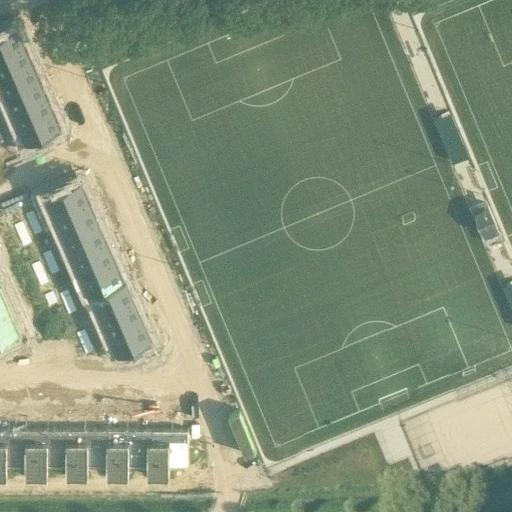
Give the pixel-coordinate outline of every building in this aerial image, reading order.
[(0,31),(0,52),(25,41),(17,24),(0,31)] [(0,52),(0,71),(32,58),(25,41),(0,52)] [(32,58),(0,71),(0,77),(5,89),(39,75),(32,58)] [(12,106),(46,91),(39,75),(5,89),(12,106)] [(53,108),(46,91),(12,106),(19,122),(53,108)] [(61,125),(53,108),(19,122),(27,140),(61,125)] [(503,134),(511,132),(511,128),(511,125),(497,127),(501,151),(511,148),(511,140),(504,142),(503,134)] [(47,192),(56,213),(90,198),(81,177),(47,192)] [(98,218),(90,198),(56,213),(64,233),(98,218)] [(475,210),(477,224),(485,235),(497,230),(495,217),(487,205),(475,210)] [(33,210),(25,214),(29,224),(37,221),(33,210)] [(73,252),(107,238),(98,218),(64,233),(73,252)] [(22,221),(14,225),(18,235),(26,232),(22,221)] [(37,221),(29,224),(34,235),(42,231),(37,221)] [(26,232),(18,235),(23,246),(31,242),(26,232)] [(82,272),(115,258),(107,238),(73,252),(82,272)] [(50,250),(42,253),(47,264),(54,260),(50,250)] [(90,292),(126,277),(126,276),(123,277),(115,258),(82,272),(90,292)] [(54,260),(47,264),(51,274),(59,271),(54,260)] [(39,261),(31,264),(36,275),(43,271),(39,261)] [(43,271),(36,275),(40,285),(48,282),(43,271)] [(93,292),(101,311),(135,296),(126,277),(90,292),(91,293),(93,292)] [(2,289),(0,290),(0,313),(10,309),(2,289)] [(67,290),(59,293),(64,303),(72,300),(67,290)] [(52,291),(44,295),(49,305),(56,302),(52,291)] [(135,296),(101,311),(109,331),(143,316),(135,296)] [(72,300),(64,303),(68,314),(76,311),(72,300)] [(10,309),(0,313),(0,338),(19,330),(10,309)] [(143,316),(109,331),(118,352),(152,337),(143,316)] [(84,329),(76,333),(81,343),(89,340),(84,329)] [(89,340),(81,343),(85,354),(93,350),(89,340)] [(0,475),(8,476),(8,464),(25,464),(25,476),(26,476),(26,427),(6,427),(6,434),(0,434),(0,475)] [(26,427),(26,476),(48,476),(48,464),(65,464),(65,476),(66,476),(66,427),(46,427),(46,434),(27,434),(27,427),(26,427)] [(66,427),(66,476),(89,476),(89,464),(106,464),(106,476),(107,476),(107,427),(87,427),(87,434),(67,434),(67,427),(66,427)] [(107,427),(107,476),(129,476),(129,464),(146,464),(146,476),(147,476),(147,427),(127,427),(127,434),(108,434),(108,427),(107,427)] [(147,427),(147,476),(170,476),(170,464),(189,464),(189,427),(168,427),(168,434),(148,434),(148,427),(147,427)] [(511,427),(484,430),(487,456),(511,453),(511,427)]
